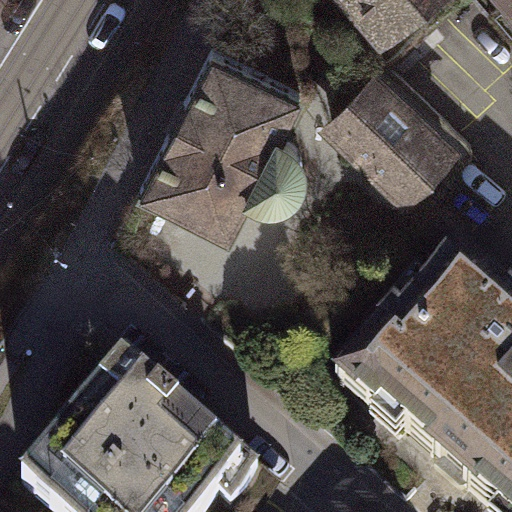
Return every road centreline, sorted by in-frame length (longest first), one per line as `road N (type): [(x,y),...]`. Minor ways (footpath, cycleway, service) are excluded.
road 1 (residential): [(73,263),(352,511)]
road 2 (primary): [(0,181),(112,0)]
